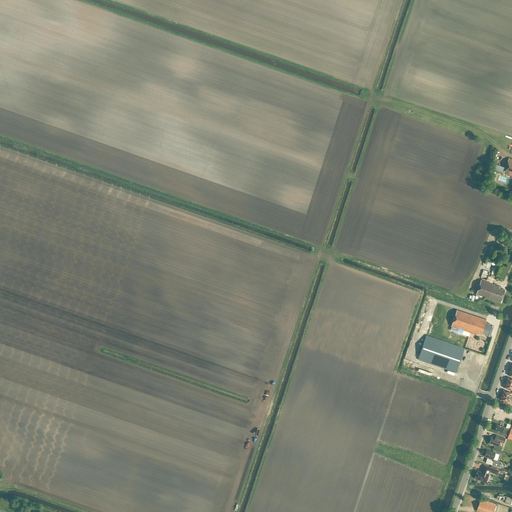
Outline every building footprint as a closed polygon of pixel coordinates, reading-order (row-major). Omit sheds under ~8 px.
[(511,159),(509,159),(503,174),(511,176),(511,159)] [(501,303),(505,291),(499,289),(500,288),(494,285),(481,280),(474,299),(482,301),(483,297),(501,303)] [(486,320),(457,310),(451,327),(477,335),(477,334),(482,335),(482,334),(489,336),(492,326),(485,323),(486,320)] [(456,373),(464,348),(426,335),(418,360),(456,373)] [(509,398),(501,395),(499,401),(500,401),(508,404),(510,400),(508,400),(509,398)] [(507,423),(507,424),(506,428),(504,428),(504,427),(496,425),(494,431),(502,433),(501,434),(508,437),(508,438),(511,439),(511,428),(510,430),(509,429),(511,425),(507,423)] [(501,451),(502,448),(498,446),(499,443),(504,444),(505,439),(496,435),(495,438),(491,437),(489,444),(491,445),(493,446),(493,445),(495,446),(493,449),(501,451)] [(495,453),(493,452),(487,450),(484,457),(488,458),(486,463),(499,468),(501,462),(493,460),(495,453)] [(499,471),(491,468),(485,466),(482,473),(477,471),(475,479),(486,483),(489,475),(488,475),(489,473),(492,474),(492,473),(497,475),(499,471)] [(477,511),(493,511),(496,505),(480,499),(476,511),(477,511)]
